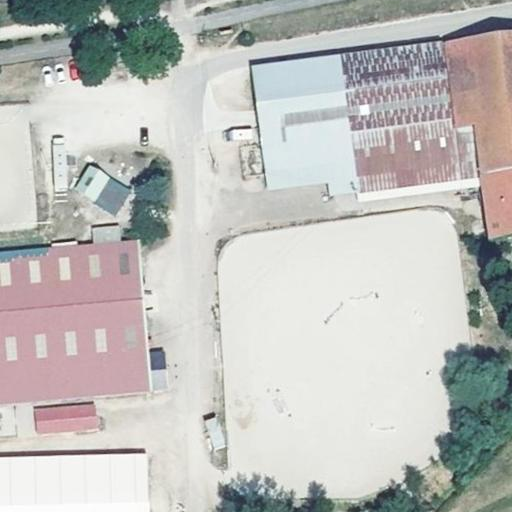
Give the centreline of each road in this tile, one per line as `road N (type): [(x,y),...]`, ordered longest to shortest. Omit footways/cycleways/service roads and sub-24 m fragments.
road 1 (unclassified): [(196,425),(183,63)]
road 2 (residential): [(511,16),(183,63)]
